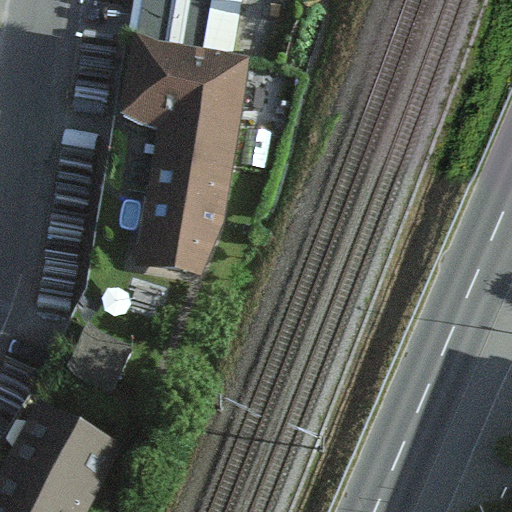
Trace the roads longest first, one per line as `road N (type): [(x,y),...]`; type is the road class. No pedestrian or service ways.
road 1 (primary): [(380,511),(511,194)]
road 2 (residential): [(0,237),(44,0)]
